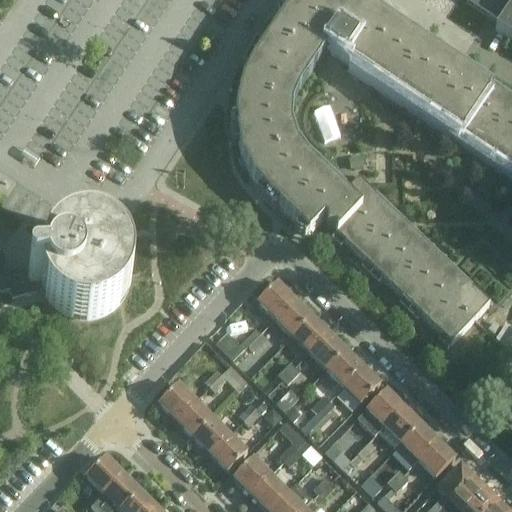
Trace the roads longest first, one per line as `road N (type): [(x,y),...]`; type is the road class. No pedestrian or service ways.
road 1 (unclassified): [(258,0),(122,203),(55,194),(1,157)]
road 2 (residential): [(511,474),(289,256),(264,260)]
road 3 (residential): [(114,422),(264,260)]
road 4 (unclassified): [(1,157),(107,0)]
road 5 (residential): [(0,335),(12,322),(114,422)]
road 6 (residential): [(204,511),(114,422)]
road 7 (residential): [(27,511),(114,422)]
